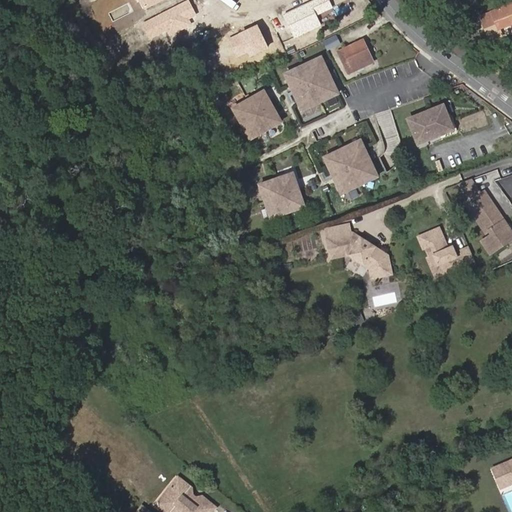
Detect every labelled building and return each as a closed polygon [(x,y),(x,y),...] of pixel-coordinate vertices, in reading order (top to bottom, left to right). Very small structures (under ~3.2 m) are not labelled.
[(511,4),(480,17),(490,41),(501,36),(498,29),(511,23),(511,4)] [(327,49),(339,43),(336,35),(323,40),(327,49)] [(357,65),(371,59),(363,42),(339,53),(349,75),(359,70),(357,65)] [(323,58),(287,75),(303,111),(339,94),(323,58)] [(373,63),(371,59),(357,65),(359,70),(373,63)] [(265,92),(235,109),(252,140),(282,123),(265,92)] [(451,131),(442,108),(409,121),(418,144),(451,131)] [(342,194),(379,177),(362,141),(325,158),(342,194)] [(294,175),(261,186),(272,219),(306,208),(294,175)] [(480,195),(470,180),(459,184),(470,201),(473,199),(473,200),(480,195)] [(448,187),(455,206),(465,202),(457,183),(448,187)] [(477,206),(488,198),(484,192),(480,195),(473,200),(473,199),(470,201),(466,204),(475,216),(481,212),(477,206)] [(500,219),(501,218),(488,198),(477,206),(481,212),(475,216),(487,234),(490,232),(492,235),(482,242),(490,254),(511,239),(511,233),(504,222),(502,223),(500,219)] [(388,255),(352,231),(326,237),(330,258),(348,255),(368,268),(370,279),(392,274),(388,255)] [(449,252),(440,231),(419,240),(424,252),(427,251),(430,260),(431,261),(435,259),(439,269),(437,273),(439,276),(443,278),(462,270),(461,267),(467,265),(468,267),(476,264),(470,250),(462,254),(463,257),(458,259),(456,256),(454,257),(451,257),(449,252)] [(439,269),(435,259),(431,261),(430,260),(428,261),(437,281),(443,278),(439,276),(437,273),(439,269)] [(511,463),(495,471),(502,487),(511,482),(511,463)] [(214,511),(217,508),(205,497),(203,500),(200,497),(195,498),(193,501),(191,499),(193,496),(193,488),(179,477),(159,502),(160,506),(167,511),(214,511)]
